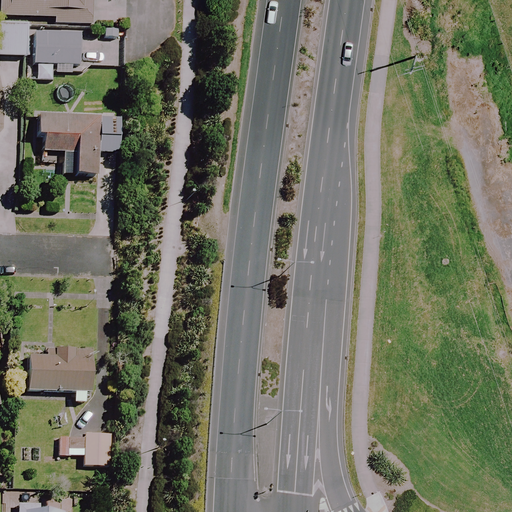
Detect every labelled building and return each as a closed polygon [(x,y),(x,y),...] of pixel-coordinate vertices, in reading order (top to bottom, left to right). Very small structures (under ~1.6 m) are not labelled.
[(91,0),(0,0),(0,19),(51,23),(51,26),(89,29),(91,0)] [(26,28),(0,26),(0,60),(24,61),(26,28)] [(82,38),(33,36),(32,67),(81,69),(82,38)] [(36,142),(41,143),(40,164),(61,165),(60,178),(96,180),(99,120),(37,117),(36,142)] [(89,396),(89,354),(52,354),(52,359),(25,359),(25,396),(71,396),(71,407),(83,407),(83,396),(89,396)] [(109,438),(54,436),(54,445),(45,444),(44,459),(81,460),(81,469),(107,470),(109,438)]
